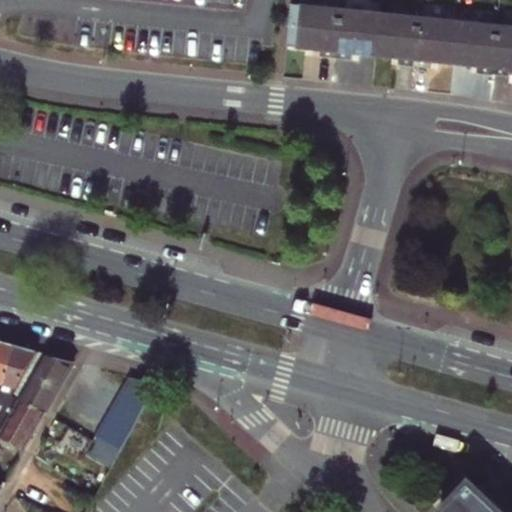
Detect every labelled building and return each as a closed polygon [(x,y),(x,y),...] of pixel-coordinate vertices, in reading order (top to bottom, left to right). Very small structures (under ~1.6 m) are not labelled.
[(334,62),(340,12),(302,8),(291,6),(286,49),(319,52),(318,60),(334,62)] [(379,17),(340,12),(334,62),(351,64),(352,56),(375,59),(379,17)] [(379,17),(375,59),(398,61),(397,69),(412,71),(418,21),(379,17)] [(458,26),(418,21),(412,71),(431,73),(431,65),(453,67),(458,26)] [(493,80),(498,30),(458,26),(453,67),(477,70),(476,78),(493,80)] [(511,32),(498,30),(493,80),(509,81),(510,73),(511,73),(511,32)] [(0,341),(0,398),(6,385),(17,346),(0,341)] [(17,346),(6,385),(0,398),(0,411),(1,412),(3,406),(6,407),(9,402),(13,396),(38,352),(17,346)] [(13,396),(47,415),(76,363),(38,352),(13,396)] [(122,452),(158,387),(131,379),(97,438),(122,452)] [(6,407),(0,418),(0,436),(26,451),(47,415),(13,396),(9,402),(6,407)] [(501,511),(466,479),(438,511),(501,511)]
